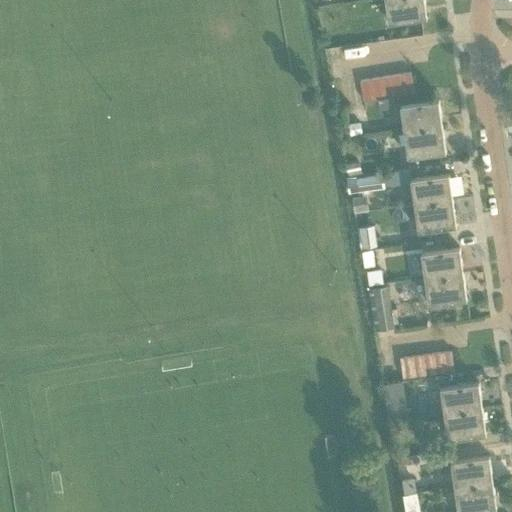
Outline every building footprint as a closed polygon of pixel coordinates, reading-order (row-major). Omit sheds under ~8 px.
[(427,17),(424,0),(385,0),(389,23),(390,22),(392,35),(417,31),(415,19),(427,17)] [(340,44),(335,15),(320,18),(325,47),(340,44)] [(401,73),(405,93),(415,92),(412,71),(401,73)] [(391,74),(395,95),(405,93),(401,73),(391,74)] [(381,76),(384,97),(395,95),(391,74),(381,76)] [(371,78),(374,98),(384,97),(381,76),(371,78)] [(374,98),(371,78),(360,79),(364,100),(374,98)] [(401,104),(404,129),(442,124),(439,99),(401,104)] [(363,132),(361,121),(349,122),(351,134),(363,132)] [(442,124),(404,129),(408,154),(446,149),(442,124)] [(375,180),(358,173),(353,187),(369,194),(375,180)] [(415,204),(453,199),(449,173),(411,179),(415,204)] [(457,224),(453,199),(415,204),(418,230),(457,224)] [(425,277),(463,272),(460,246),(422,252),(425,277)] [(467,298),(463,272),(425,277),(429,303),(467,298)] [(395,326),(388,284),(374,287),(380,328),(395,326)] [(442,351),(444,371),(455,370),(452,349),(442,351)] [(431,352),(434,373),(444,371),(442,351),(431,352)] [(421,354),(424,374),(434,373),(431,352),(421,354)] [(411,355),(414,376),(424,374),(421,354),(411,355)] [(400,356),(403,377),(414,376),(411,355),(400,356)] [(441,387),(444,411),(483,406),(479,381),(441,387)] [(483,406),(444,411),(448,436),(486,431),(483,406)] [(455,486),(493,481),(490,456),(451,461),(455,486)] [(412,479),(403,480),(404,491),(414,489),(412,479)] [(497,506),(493,481),(455,486),(458,511),(497,506)]
